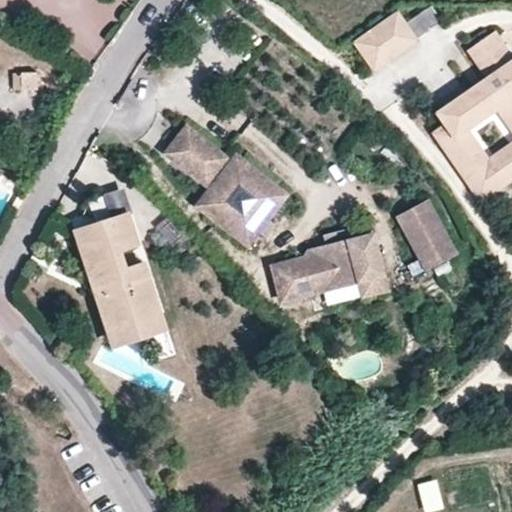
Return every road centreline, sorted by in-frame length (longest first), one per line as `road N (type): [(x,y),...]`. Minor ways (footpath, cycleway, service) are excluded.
road 1 (residential): [(0,276),(111,70),(158,0)]
road 2 (track): [(252,0),(370,88),(381,88),(450,34),(511,18)]
road 3 (residential): [(140,511),(88,421),(0,315)]
